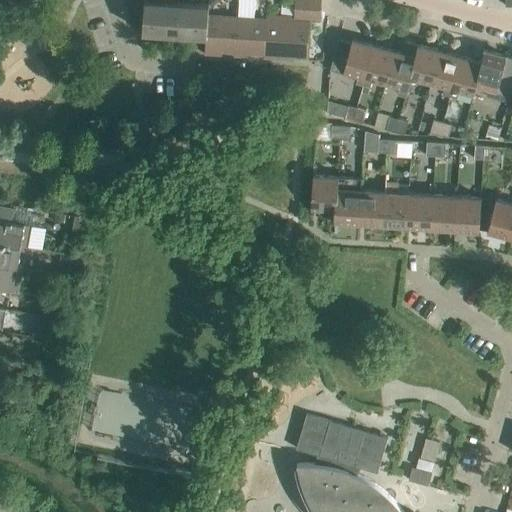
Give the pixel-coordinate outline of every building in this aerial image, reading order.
[(206,35),(208,14),(208,4),(177,2),(177,0),(148,0),(145,0),(143,31),(206,35)] [(320,19),(321,16),(321,0),(294,0),(293,15),(266,13),(266,18),(267,18),(264,54),(264,57),(284,58),(284,55),(308,57),(310,18),(320,19)] [(235,52),(237,16),(208,14),(206,35),(205,53),(215,54),(215,50),(235,52)] [(267,18),(266,18),(237,16),(235,52),(234,55),(244,56),(245,52),(264,54),(267,18)] [(363,84),(374,44),(353,38),(351,43),(338,39),(330,70),(358,77),(356,82),(363,84)] [(415,55),(418,44),(405,40),(402,52),(395,50),(386,85),(399,88),(398,94),(406,96),(410,84),(408,84),(416,56),(415,55)] [(386,85),(395,50),(374,44),(363,84),(371,86),(372,81),(386,85)] [(431,84),(440,50),(418,44),(415,55),(416,56),(408,84),(410,84),(415,86),(417,80),(431,84)] [(509,101),(511,90),(511,56),(484,49),(481,61),(482,61),(475,84),(476,84),(489,88),(487,95),(509,101)] [(450,95),(461,55),(440,50),(431,84),(444,88),(443,93),(450,95)] [(482,61),(481,61),(461,55),(450,95),(456,97),(458,92),(473,95),(476,84),(475,84),(482,61)] [(354,120),(357,107),(348,104),(345,117),(354,120)] [(363,122),(367,110),(357,107),(354,120),(363,122)] [(395,131),(399,118),(390,116),(386,129),(395,131)] [(408,121),(399,118),(395,131),(405,134),(408,121)] [(440,134),(443,121),(434,118),(430,132),(440,134)] [(452,123),(443,121),(440,134),(449,137),(452,123)] [(341,138),(342,125),(332,124),(331,138),(341,138)] [(498,139),(502,128),(490,124),(486,136),(498,139)] [(350,139),(351,125),(342,125),(341,138),(350,139)] [(388,152),(389,139),(379,138),(378,152),(388,152)] [(397,153),(398,139),(389,139),(388,152),(397,153)] [(436,155),(437,142),(427,141),(426,155),(436,155)] [(445,156),(446,142),(437,142),(436,155),(445,156)] [(484,159),(485,145),(475,144),(475,158),(484,159)] [(338,187),(339,176),(313,174),(311,209),(335,211),(336,211),(337,187),(338,187)] [(358,225),(361,189),(362,177),(339,176),(338,187),(337,187),(336,211),(335,211),(334,223),(358,225)] [(407,228),(409,192),(398,191),(399,180),(386,179),(385,191),(383,226),(407,228)] [(383,226),(385,191),(361,189),(358,225),(383,226)] [(431,229),(433,194),(409,192),(407,228),(431,229)] [(455,231),(457,195),(433,194),(431,229),(455,231)] [(482,197),(462,196),(457,195),(455,231),(480,233),(482,197)] [(511,239),(511,233),(511,202),(496,198),(487,233),(511,239)] [(12,221),(14,209),(0,205),(0,241),(27,246),(31,224),(12,221)] [(60,240),(59,250),(71,252),(73,243),(60,240)] [(0,263),(23,267),(27,246),(0,241),(0,263)] [(0,286),(18,290),(23,267),(0,263),(0,286)] [(61,263),(60,270),(70,272),(71,265),(61,263)] [(16,354),(14,362),(26,364),(27,356),(16,354)] [(350,469),(358,473),(360,466),(378,471),(388,436),(307,413),(297,447),(318,453),(315,462),(324,462),(333,464),(342,466),(350,469)] [(370,479),(358,473),(350,469),(342,466),(333,464),(324,462),(315,462),(312,462),(304,462),(297,462),(300,476),(304,489),(310,502),(316,511),(414,511),(413,511),(404,511),(400,506),(391,496),(381,487),(370,479)]
